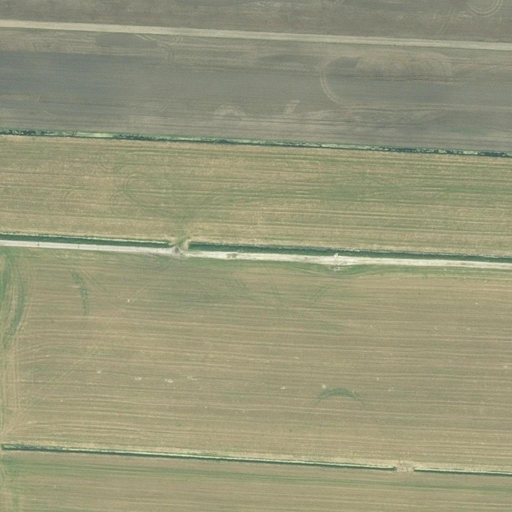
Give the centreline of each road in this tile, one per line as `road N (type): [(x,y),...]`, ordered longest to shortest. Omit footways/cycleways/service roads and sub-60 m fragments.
road 1 (track): [(0,242),(511,267)]
road 2 (track): [(0,23),(511,46)]
